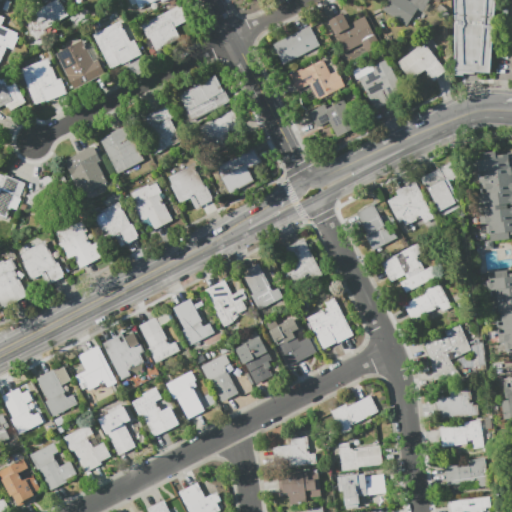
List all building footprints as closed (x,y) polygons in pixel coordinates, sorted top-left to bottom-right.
[(54,0),(59,0),(68,15),(44,29),(47,33),(34,41),(21,18),(33,11),(33,13),(54,0)] [(165,0),(162,2),(161,0),(156,0),(139,9),(136,3),(132,5),(129,0),(165,0)] [(409,0),(428,0),(421,12),(417,9),(406,25),(381,10),(387,0),(407,0),(409,1),(409,0)] [(494,0),(489,72),(475,71),(475,74),(463,74),(463,77),(454,76),(455,70),(454,0),(494,0)] [(180,37),(156,50),(149,38),(147,39),(140,25),(179,5),(188,20),(174,27),(180,37)] [(328,21),(343,13),(348,24),(364,16),(378,44),(366,50),(362,43),(345,51),(336,33),(335,34),(328,21)] [(0,15),(4,17),(3,19),(6,21),(0,34),(10,38),(0,59),(0,15)] [(93,35),(119,21),(130,41),(134,39),(141,54),(122,64),(121,63),(110,68),(93,35)] [(319,45),(283,64),(273,44),(309,25),(319,45)] [(97,59),(104,73),(74,88),(56,54),(81,40),(93,61),(97,59)] [(446,70),(433,79),(425,69),(411,80),(397,63),(423,42),(446,70)] [(61,78),(67,94),(47,102),(46,100),(35,105),(20,69),(48,58),(57,80),(61,78)] [(298,91),(294,83),(290,84),(286,76),(301,69),(302,70),(312,65),(311,63),(323,58),(330,74),(337,70),(345,87),(318,101),(310,85),(298,91)] [(357,78),(374,69),(372,66),(386,59),(404,93),(389,101),(391,104),(385,106),(384,105),(374,110),(357,78)] [(0,106),(0,78),(10,73),(25,102),(9,110),(5,104),(0,106)] [(179,94),(217,75),(222,86),(223,85),(231,101),(211,111),(192,120),(179,94)] [(329,120),(317,127),(309,112),(324,104),(327,109),(343,100),(357,126),(337,136),(329,120)] [(182,140),(155,154),(137,120),(167,105),(173,117),(170,118),(182,140)] [(199,127),(211,121),(233,109),(249,139),(235,146),(237,148),(215,159),(211,151),(199,127)] [(144,159),(117,173),(100,141),(102,140),(102,139),(108,135),(107,134),(130,123),(137,137),(134,139),(144,159)] [(96,160),(108,183),(106,184),(109,190),(89,200),(86,194),(82,196),(80,193),(79,193),(64,163),(78,155),(94,147),(100,159),(96,160)] [(254,181),(229,193),(222,180),(220,182),(213,168),(255,147),(262,162),(248,169),(254,181)] [(476,153),(497,150),(497,155),(511,153),(511,233),(511,234),(511,239),(492,241),(492,248),(484,249),(483,241),(490,240),(489,234),(485,234),(484,225),(480,225),(477,200),(476,194),(480,194),(478,171),(475,171),(474,161),(477,161),(476,153)] [(462,206),(441,217),(432,201),(420,178),(451,162),(459,177),(449,182),(462,206)] [(203,204),(196,208),(190,198),(180,203),(171,185),(173,184),(169,177),(194,164),(205,187),(207,186),(212,197),(213,199),(203,204)] [(5,175),(25,183),(19,198),(21,199),(17,208),(17,210),(12,208),(11,208),(6,218),(0,215),(0,173),(5,176),(5,175)] [(26,195),(62,176),(73,197),(50,209),(48,203),(34,210),(26,195)] [(395,191),(415,181),(428,206),(430,205),(435,217),(424,223),(421,217),(405,225),(404,222),(399,224),(387,201),(397,195),(395,191)] [(162,192),(159,194),(165,205),(172,220),(155,229),(149,217),(142,221),(134,206),(133,205),(136,204),(131,194),(148,185),(149,187),(157,183),(162,192)] [(121,206),(130,224),(132,223),(139,237),(121,246),(116,235),(105,241),(95,223),(97,222),(91,211),(99,207),(101,211),(110,206),(119,202),(121,206)] [(391,227),(397,238),(372,251),(365,236),(367,234),(356,213),(373,204),(384,225),(385,225),(387,229),(391,227)] [(80,267),(74,256),(68,260),(59,243),(62,242),(56,232),(74,223),(75,225),(82,221),(87,231),(85,232),(92,245),(99,241),(105,254),(80,267)] [(322,275),(313,280),(310,275),(294,283),(290,275),(286,277),(281,268),(291,263),(283,249),(303,239),(322,275)] [(45,241),(56,263),(57,262),(64,276),(48,285),(42,274),(31,279),(18,255),(45,241)] [(405,275),(391,282),(380,262),(416,243),(421,253),(414,257),(417,262),(420,261),(425,269),(431,266),(437,277),(406,293),(400,282),(407,279),(405,275)] [(0,261),(3,260),(4,261),(12,258),(17,268),(14,269),(28,296),(10,305),(9,303),(2,307),(0,303),(0,261)] [(277,288),(282,298),(258,311),(250,296),(253,294),(242,273),(259,264),(265,276),(267,275),(271,282),(267,285),(269,290),(271,289),(273,291),(277,288)] [(487,272),(508,269),(509,274),(511,273),(511,359),(507,360),(506,351),(503,351),(502,342),(498,342),(495,312),(492,312),(489,290),(486,290),(485,280),(488,280),(487,272)] [(224,280),(231,295),(242,290),(246,298),(242,300),(246,309),(230,318),(233,322),(224,327),(213,307),(204,291),(213,286),(224,280)] [(403,304),(425,293),(423,291),(440,282),(452,306),(441,312),(440,309),(429,315),(429,314),(413,322),(403,304)] [(353,335),(333,345),(326,331),(316,336),(309,321),(320,315),(315,307),(335,298),(353,335)] [(209,324),(214,333),(189,346),(181,331),(184,330),(173,308),(190,299),(201,321),(200,321),(203,327),(209,324)] [(160,326),(156,318),(166,312),(170,320),(160,326)] [(138,326),(155,317),(169,345),(175,342),(179,351),(158,363),(138,326)] [(311,336),(319,351),(291,365),(289,361),(288,362),(279,344),(277,345),(274,341),(268,331),(293,318),(298,328),(292,331),(298,343),(311,336)] [(457,374),(438,382),(427,356),(412,363),(407,351),(434,338),(435,341),(446,336),(444,331),(460,324),(471,351),(451,360),(457,374)] [(102,344),(121,334),(123,338),(132,333),(138,344),(139,343),(146,357),(131,365),(135,373),(121,381),(102,344)] [(274,374),(256,384),(252,376),(251,377),(244,363),(242,364),(234,348),(259,335),(273,363),(270,365),(274,374)] [(222,354),(218,348),(226,344),(229,350),(222,354)] [(480,344),(480,356),(474,356),(474,351),(472,352),(471,345),(480,344)] [(78,356),(98,346),(116,383),(107,387),(104,382),(88,390),(87,387),(82,389),(75,376),(86,371),(78,356)] [(200,367),(214,360),(224,354),(230,365),(224,368),(238,393),(221,402),(215,389),(210,380),(208,382),(200,367)] [(195,358),(202,355),(205,360),(198,364),(195,358)] [(37,379),(53,371),(64,392),(63,393),(66,398),(72,395),(77,404),(53,416),(45,402),(48,400),(37,379)] [(204,410),(187,419),(176,398),(173,399),(165,384),(190,371),(195,380),(188,384),(191,389),(192,388),(204,410)] [(502,420),(500,400),(505,400),(503,381),(507,381),(507,382),(511,381),(511,421),(510,422),(509,419),(502,420)] [(477,405),(478,415),(437,420),(434,398),(450,396),(448,385),(459,384),(459,389),(469,388),(472,405),(477,405)] [(0,398),(19,388),(21,393),(28,390),(35,406),(29,409),(32,415),(37,413),(42,423),(18,435),(11,419),(13,418),(9,410),(7,411),(0,398)] [(170,407),(179,425),(166,432),(165,431),(153,437),(142,416),(139,417),(131,402),(156,390),(160,398),(154,402),(157,407),(158,407),(161,412),(170,407)] [(330,412),(345,404),(346,407),(370,395),(379,411),(350,426),(353,432),(343,437),(330,412)] [(135,447),(118,455),(107,432),(104,433),(97,419),(109,414),(107,411),(120,404),(121,407),(123,407),(130,420),(124,424),(135,447)] [(0,415),(3,414),(10,427),(5,429),(10,438),(0,443),(0,415)] [(442,447),(439,428),(463,424),(463,422),(480,420),(484,448),(473,449),(472,441),(467,442),(467,444),(442,447)] [(101,464),(85,472),(74,451),(70,453),(62,438),(87,425),(92,434),(86,437),(89,442),(90,442),(92,447),(102,442),(110,457),(100,462),(101,464)] [(315,454),(316,464),(304,466),(304,465),(275,469),(272,447),(288,445),(287,434),(297,432),(298,437),(307,436),(309,454),(315,454)] [(29,455),(53,443),(58,452),(52,455),(59,467),(70,461),(77,473),(65,479),(67,482),(50,490),(39,469),(37,470),(29,455)] [(379,445),(381,465),(355,468),(355,470),(341,472),(338,444),(349,443),(350,448),(379,445)] [(447,485),(444,467),(468,463),(468,460),(484,458),(488,486),(478,487),(477,481),(447,485)] [(0,471),(23,459),(27,468),(18,473),(21,481),(32,475),(40,490),(33,493),(34,495),(30,497),(31,500),(17,507),(11,496),(10,497),(0,478),(0,471)] [(318,469),(321,495),(310,497),(309,490),(305,491),(306,502),(290,504),(289,496),(287,496),(287,492),(279,493),(278,485),(281,485),(281,477),(289,476),(289,474),(302,473),(301,471),(318,469)] [(187,474),(192,472),(196,481),(192,483),(187,474)] [(339,490),(337,476),(364,473),(364,476),(384,474),(385,482),(389,481),(390,492),(358,496),(359,503),(347,505),(346,498),(343,499),(342,490),(339,490)] [(216,492),(216,493),(220,500),(216,503),(220,510),(217,511),(188,511),(178,492),(197,483),(204,498),(216,492)] [(0,511),(0,494),(1,494),(10,511),(0,511)] [(487,511),(450,511),(449,502),(489,497),(490,508),(487,508),(487,511)] [(148,511),(147,509),(164,500),(169,511),(148,511)]
